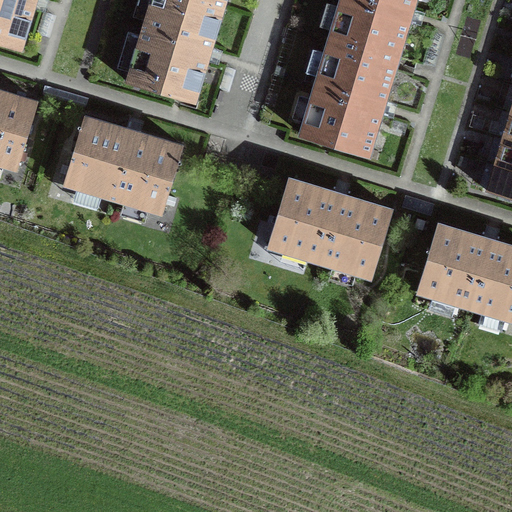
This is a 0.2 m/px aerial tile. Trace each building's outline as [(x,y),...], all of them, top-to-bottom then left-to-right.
[(36,0),(0,0),(0,42),(21,49),(36,0)] [(224,6),(202,0),(150,0),(127,81),(195,101),(224,6)] [(415,0),(340,0),(329,41),(397,61),(415,0)] [(397,61),(329,41),(300,134),(369,154),(397,61)] [(37,100),(0,89),(0,163),(16,169),(37,100)] [(511,111),(510,111),(502,137),(511,139),(511,111)] [(182,144),(85,115),(64,183),(161,213),(182,144)] [(511,139),(502,137),(494,163),(511,168),(511,139)] [(511,168),(494,163),(486,190),(511,197),(511,168)] [(390,208),(290,177),(269,245),(369,276),(390,208)] [(511,244),(439,223),(419,291),(511,319),(511,244)]
